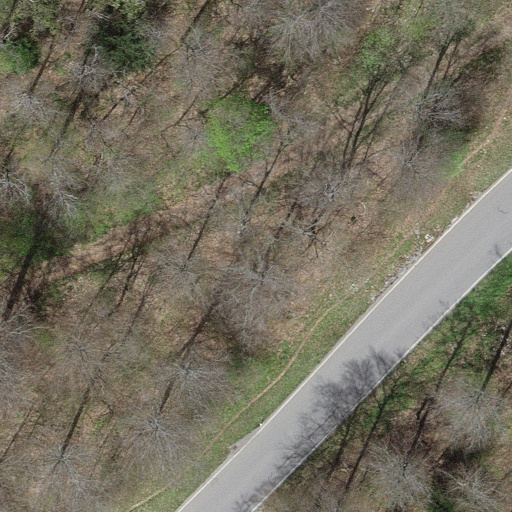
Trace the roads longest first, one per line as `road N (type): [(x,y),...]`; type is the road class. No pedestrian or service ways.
road 1 (track): [(511,22),(176,220),(0,293)]
road 2 (tertiary): [(511,217),(204,511)]
